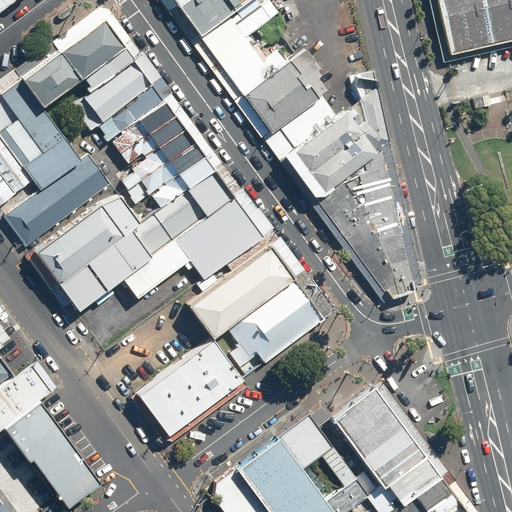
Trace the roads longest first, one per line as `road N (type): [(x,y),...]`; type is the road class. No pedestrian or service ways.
road 1 (tertiary): [(128,0),(358,311),(374,322)]
road 2 (primary): [(389,0),(463,305)]
road 3 (unclassified): [(374,322),(357,345),(158,486)]
road 4 (unclassified): [(0,268),(158,486)]
road 5 (primary): [(463,305),(511,511)]
